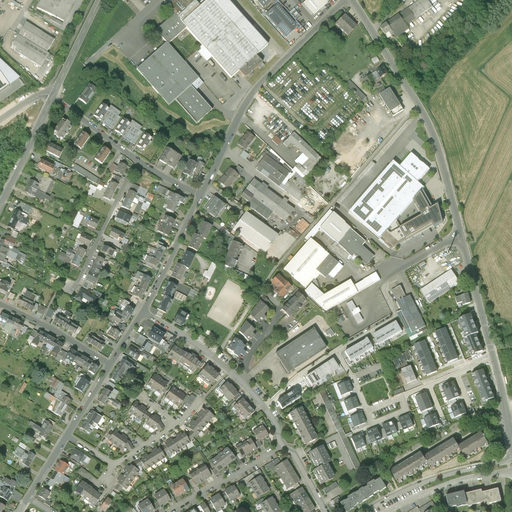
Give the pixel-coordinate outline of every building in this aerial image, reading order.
[(74,0),(41,0),(37,10),(63,23),(74,0)] [(169,0),(166,3),(174,12),(181,20),(200,4),(196,0),(169,0)] [(181,20),(186,26),(207,48),(210,51),(231,75),(238,67),(255,53),(267,42),(229,0),(203,0),(200,4),(181,20)] [(324,0),(305,0),(304,1),(301,4),(312,17),(327,3),(324,0)] [(427,0),(421,0),(409,9),(416,19),(433,7),(427,0)] [(265,15),(284,37),(286,36),(290,32),(296,27),(277,5),(265,15)] [(408,8),(399,15),(407,26),(416,19),(409,9),(408,8)] [(296,11),(291,15),(297,22),(302,17),(296,11)] [(166,40),(168,42),(186,26),(181,20),(174,12),(165,20),(156,28),(166,40)] [(345,15),(335,24),(348,37),(357,28),(345,15)] [(398,15),(385,24),(393,35),(396,39),(409,29),(407,26),(399,15),(398,15)] [(28,24),(26,22),(18,35),(47,52),(55,40),(28,24)] [(385,24),(378,30),(384,37),(385,36),(388,34),(389,35),(390,35),(391,37),(393,35),(385,24)] [(14,52),(40,67),(48,53),(47,52),(18,35),(12,46),(16,49),(14,52)] [(166,40),(137,67),(169,103),(174,97),(191,83),(198,76),(191,68),(187,65),(168,42),(166,40)] [(255,53),(238,67),(245,74),(262,60),(255,53)] [(380,62),(377,57),(371,60),(375,65),(380,62)] [(0,91),(20,78),(0,59),(0,91)] [(389,75),(384,67),(362,80),(366,87),(374,82),(373,80),(379,76),(381,79),(389,75)] [(367,98),(349,81),(345,85),(363,103),(367,98)] [(191,83),(174,97),(196,122),(211,108),(200,92),(191,83)] [(86,105),(97,90),(89,85),(79,99),(86,105)] [(386,91),(380,95),(392,116),(403,110),(390,89),(386,91)] [(109,109),(102,104),(93,116),(100,121),(101,121),(109,109)] [(109,109),(101,121),(103,122),(102,124),(109,128),(110,128),(115,120),(120,112),(111,106),(109,109)] [(62,118),(52,132),(56,135),(55,136),(59,139),(60,138),(62,139),(66,134),(67,134),(68,133),(68,132),(72,125),(62,118)] [(130,123),(123,119),(115,131),(122,136),(130,124),(130,123)] [(130,124),(122,136),(124,137),(123,138),(130,143),(131,142),(136,135),(141,127),(132,120),(130,123),(130,124)] [(254,137),(246,131),(242,136),(237,143),(245,149),(254,137)] [(89,137),(82,132),(73,144),(80,150),(89,137)] [(298,163),(293,169),(304,179),(323,160),(294,132),(288,138),(292,142),(303,153),(308,158),(301,166),(298,163)] [(152,139),(145,134),(137,146),(144,151),(152,139)] [(136,135),(131,142),(134,144),(139,137),(136,135)] [(277,135),(272,140),(278,145),(283,141),(277,135)] [(292,142),(288,138),(283,143),(287,147),(292,142)] [(50,153),(59,158),(63,150),(50,143),(46,151),(50,153)] [(110,152),(103,147),(94,159),(102,164),(110,152)] [(270,148),(255,169),(279,187),(291,171),(285,165),(286,163),(270,148)] [(159,161),(166,165),(174,153),(166,149),(159,161)] [(243,150),(240,155),(245,159),(249,155),(243,150)] [(181,157),(174,153),(166,165),(173,169),(181,157)] [(308,158),(303,153),(295,160),(298,163),(301,166),(308,158)] [(400,167),(393,161),(349,212),(380,239),(382,236),(387,230),(413,200),(421,192),(423,189),(424,188),(418,182),(429,169),(411,153),(400,167)] [(201,173),(205,165),(201,163),(202,161),(201,160),(201,159),(200,158),(199,159),(198,159),(196,164),(198,165),(195,170),(201,173)] [(40,159),(36,167),(53,175),(56,174),(57,167),(40,159)] [(117,166),(114,171),(123,175),(127,165),(119,161),(117,166)] [(196,164),(189,161),(183,175),(191,179),(195,170),(198,165),(196,164)] [(107,171),(112,174),(114,171),(117,166),(113,163),(107,171)] [(101,180),(75,164),(73,167),(72,169),(97,185),(101,180)] [(223,175),(218,181),(228,189),(240,175),(234,170),(230,167),(223,175)] [(291,171),(279,187),(299,202),(305,194),(304,193),(307,182),(292,169),(291,171)] [(72,173),(67,170),(63,177),(62,176),(60,179),(64,181),(65,179),(68,180),(72,173)] [(39,183),(36,182),(35,185),(38,186),(36,190),(45,194),(52,179),(43,175),(39,183)] [(262,183),(254,178),(241,195),(249,201),(247,204),(267,219),(273,212),(285,221),(295,208),(287,202),(289,200),(284,197),(282,199),(267,188),(268,186),(263,182),(262,183)] [(30,179),(26,185),(36,190),(38,186),(35,185),(36,182),(30,179)] [(110,181),(106,189),(114,193),(118,185),(110,181)] [(96,188),(97,187),(90,184),(88,188),(90,188),(87,194),(93,196),(96,188)] [(128,190),(136,193),(139,187),(132,184),(128,190)] [(26,185),(24,191),(33,196),(36,190),(26,185)] [(167,197),(167,195),(170,191),(159,186),(157,191),(162,193),(162,195),(165,196),(167,197)] [(110,201),(114,193),(106,189),(102,198),(110,201)] [(391,233),(387,230),(382,236),(380,239),(391,249),(395,247),(432,225),(434,227),(443,222),(438,204),(433,207),(432,204),(423,189),(421,192),(413,200),(421,215),(400,228),(391,233)] [(36,190),(33,196),(43,201),(45,198),(49,200),(50,197),(49,197),(45,194),(36,190)] [(136,193),(128,190),(124,198),(132,202),(137,204),(139,200),(140,198),(136,196),(137,194),(136,193)] [(170,196),(168,200),(177,205),(179,201),(180,201),(184,203),(187,198),(185,196),(184,198),(170,191),(167,195),(170,196)] [(326,202),(316,192),(312,196),(322,206),(326,202)] [(226,204),(214,195),(204,208),(217,217),(226,204)] [(317,202),(308,195),(306,197),(315,204),(317,202)] [(304,197),(300,201),(307,206),(310,202),(304,197)] [(132,202),(124,198),(121,206),(128,209),(132,202)] [(139,200),(137,204),(141,207),(147,209),(149,205),(139,200)] [(177,205),(168,200),(166,204),(167,205),(165,209),(173,213),(177,205)] [(15,209),(12,215),(19,218),(22,219),(23,217),(24,216),(21,215),(22,213),(15,209)] [(279,234),(246,210),(237,222),(232,218),(228,223),(232,226),(233,225),(234,226),(233,228),(265,252),(279,234)] [(74,222),(79,225),(83,216),(79,214),(80,212),(78,211),(73,222),(74,222)] [(131,218),(119,212),(116,218),(117,218),(125,222),(128,224),(131,218)] [(365,242),(332,214),(319,229),(353,258),(355,255),(366,265),(374,256),(362,246),(365,242)] [(12,215),(7,226),(14,230),(18,222),(19,218),(12,215)] [(164,215),(161,223),(171,228),(174,220),(164,215)] [(90,218),(87,225),(95,229),(99,222),(90,218)] [(302,233),(310,224),(303,218),(295,227),(302,233)] [(212,226),(203,221),(196,234),(203,238),(205,239),(212,226)] [(167,236),(171,228),(161,223),(157,231),(167,236)] [(112,228),(108,235),(116,240),(118,237),(122,239),(123,237),(125,234),(112,228)] [(307,235),(310,238),(311,239),(316,233),(312,229),(307,235)] [(82,232),(78,240),(84,243),(89,245),(92,238),(82,232)] [(194,233),(187,246),(197,251),(203,238),(196,234),(194,233)] [(1,238),(0,239),(0,246),(4,248),(5,244),(9,246),(12,248),(17,239),(15,238),(10,236),(6,234),(4,239),(1,238)] [(333,278),(343,267),(311,239),(310,238),(284,268),(307,289),(315,279),(320,274),(325,278),(329,274),(333,278)] [(242,246),(232,241),(226,256),(235,260),(242,246)] [(157,247),(155,251),(163,254),(166,248),(157,244),(156,246),(157,247)] [(4,248),(0,246),(0,260),(2,262),(4,259),(5,256),(8,250),(7,249),(4,248)] [(102,246),(99,251),(111,257),(114,252),(107,248),(102,246)] [(78,247),(74,255),(82,259),(86,251),(78,247)] [(157,267),(160,260),(163,254),(155,251),(152,249),(151,249),(149,255),(147,254),(144,261),(147,262),(152,264),(157,267)] [(8,250),(5,256),(14,260),(15,259),(17,254),(10,251),(8,250)] [(61,252),(57,258),(63,261),(65,255),(66,254),(61,252)] [(194,256),(185,252),(179,265),(186,268),(188,269),(194,256)] [(82,259),(74,255),(70,263),(78,267),(82,259)] [(96,256),(93,264),(100,267),(104,260),(96,256)] [(237,261),(235,260),(226,256),(222,265),(233,270),(237,261)] [(205,270),(202,276),(209,279),(217,265),(212,262),(208,271),(205,270)] [(170,277),(180,282),(186,268),(179,265),(176,263),(170,277)] [(100,267),(93,264),(89,272),(96,276),(100,267)] [(252,277),(236,270),(234,275),(250,283),(252,277)] [(451,270),(421,290),(425,297),(429,303),(451,289),(460,283),(451,270)] [(134,277),(141,280),(148,284),(152,278),(137,271),(134,277)] [(96,276),(89,272),(85,280),(85,281),(90,283),(94,285),(98,276),(96,276)] [(278,273),(271,281),(277,287),(274,290),(282,297),(292,286),(278,273)] [(380,280),(376,273),(354,285),(351,279),(324,294),(318,289),(319,288),(316,280),(315,279),(307,289),(305,291),(326,311),(380,280)] [(1,278),(0,279),(0,288),(6,292),(9,287),(10,283),(1,278)] [(137,283),(136,286),(145,291),(148,284),(141,280),(139,284),(137,283)] [(90,283),(85,281),(82,287),(87,289),(90,283)] [(177,286),(168,282),(162,295),(163,296),(170,299),(177,286)] [(141,298),(145,291),(136,286),(132,294),(133,294),(141,298)] [(401,286),(391,291),(397,302),(401,311),(397,313),(405,330),(409,338),(427,330),(425,327),(426,327),(410,295),(406,297),(401,286)] [(81,288),(75,298),(81,302),(83,298),(94,304),(98,298),(81,288)] [(199,293),(191,289),(187,297),(192,299),(195,294),(198,295),(199,293)] [(17,304),(25,307),(32,293),(26,290),(23,297),(21,296),(17,304)] [(184,302),(187,297),(176,291),(173,296),(184,302)] [(307,300),(298,291),(281,308),(290,316),(299,307),(301,307),(302,306),(302,304),(307,300)] [(32,293),(25,307),(32,311),(32,309),(35,310),(36,309),(38,306),(37,304),(33,302),(35,298),(39,300),(40,296),(37,295),(37,296),(32,293)] [(468,294),(455,298),(457,304),(462,303),(463,306),(471,303),(468,294)] [(263,295),(259,300),(264,304),(268,300),(263,295)] [(163,296),(157,309),(166,314),(172,300),(170,299),(163,296)] [(249,315),(256,322),(261,318),(262,320),(266,317),(264,315),(269,309),(264,304),(259,300),(249,315)] [(119,308),(131,315),(134,309),(129,307),(130,305),(124,301),(119,308)] [(352,301),(347,304),(358,323),(363,320),(359,313),(362,311),(359,307),(357,309),(352,301)] [(40,305),(37,312),(43,315),(46,308),(40,305)] [(131,315),(119,308),(115,305),(112,310),(116,312),(114,316),(113,315),(113,316),(111,319),(118,324),(118,323),(119,321),(121,319),(124,320),(126,322),(131,315)] [(49,308),(45,316),(50,318),(54,311),(49,308)] [(189,313),(180,308),(173,321),(181,326),(182,325),(184,324),(186,320),(185,319),(189,313)] [(60,326),(68,312),(63,309),(60,315),(57,313),(53,321),(60,326)] [(16,319),(1,312),(0,314),(0,325),(4,327),(3,329),(7,331),(7,332),(9,334),(16,319)] [(68,312),(60,326),(74,334),(75,332),(78,327),(79,325),(69,320),(72,314),(68,312)] [(478,333),(471,315),(459,319),(467,338),(464,339),(478,333)] [(24,323),(16,319),(9,334),(14,336),(17,329),(20,330),(24,323)] [(123,326),(118,323),(118,324),(111,319),(109,322),(114,325),(121,329),(123,326)] [(256,330),(247,321),(239,331),(248,341),(251,338),(252,339),(256,336),(253,333),(256,330)] [(397,322),(383,330),(388,340),(402,332),(401,330),(398,325),(397,322)] [(113,328),(109,326),(107,330),(109,331),(107,334),(116,339),(118,336),(119,337),(121,334),(113,328)] [(165,333),(154,326),(147,337),(159,344),(163,337),(165,333)] [(445,328),(435,333),(437,338),(447,334),(445,328)] [(46,344),(51,336),(39,329),(37,332),(34,338),(31,342),(31,343),(36,347),(39,342),(42,343),(43,341),(46,344)] [(326,348),(313,329),(275,354),(288,373),(326,348)] [(90,333),(85,341),(93,346),(100,334),(101,332),(99,330),(95,336),(90,333)] [(383,330),(378,333),(383,342),(388,340),(383,330)] [(237,333),(235,337),(243,342),(244,340),(237,333)] [(378,333),(373,336),(375,338),(378,344),(379,345),(383,342),(378,333)] [(478,333),(464,339),(472,358),(476,356),(476,354),(483,351),(476,334),(478,333)] [(103,336),(100,334),(93,346),(100,350),(104,342),(100,340),(103,336)] [(138,337),(145,341),(145,340),(154,346),(162,351),(161,352),(163,354),(166,350),(158,345),(140,334),(138,337)] [(447,334),(437,338),(439,343),(450,339),(447,334)] [(51,336),(46,344),(52,347),(54,348),(58,340),(51,336)] [(164,342),(163,337),(159,344),(158,345),(166,350),(167,348),(170,345),(164,342)] [(233,353),(239,356),(241,354),(244,355),(246,351),(243,349),(246,346),(242,343),(243,342),(235,337),(228,348),(234,352),(233,353)] [(368,339),(363,341),(369,351),(373,348),(372,347),(369,341),(368,339)] [(450,339),(439,343),(441,348),(452,344),(450,339)] [(58,340),(54,348),(51,352),(57,355),(58,354),(61,349),(64,344),(58,340)] [(154,346),(145,340),(145,341),(141,347),(150,353),(154,346)] [(363,341),(358,344),(364,354),(369,351),(363,341)] [(424,341),(414,345),(416,350),(427,346),(424,341)] [(171,350),(167,355),(173,359),(180,348),(174,344),(171,350)] [(358,344),(354,347),(359,356),(364,354),(358,344)] [(452,344),(441,348),(444,353),(454,349),(452,344)] [(427,346),(416,350),(419,356),(429,351),(427,346)] [(130,347),(126,353),(137,360),(141,354),(130,347)] [(354,347),(349,350),(355,359),(359,356),(354,347)] [(185,351),(180,348),(173,359),(178,362),(185,351)] [(454,349),(444,353),(446,358),(456,354),(454,349)] [(73,359),(77,353),(71,350),(65,360),(71,364),(74,359),(73,359)] [(349,350),(344,352),(348,358),(350,362),(355,359),(349,350)] [(178,362),(193,373),(201,362),(198,360),(197,357),(198,356),(192,352),(191,353),(188,353),(185,351),(178,362)] [(429,351),(419,356),(421,361),(431,356),(429,351)] [(85,357),(79,353),(74,360),(77,362),(81,364),(85,357)] [(396,372),(402,370),(408,367),(406,363),(409,361),(405,353),(401,355),(401,356),(394,359),(395,360),(392,362),(396,372)] [(456,354),(446,358),(448,363),(458,359),(456,354)] [(431,356),(421,361),(423,366),(433,362),(431,356)] [(85,357),(81,364),(87,369),(92,361),(85,357)] [(116,368),(123,373),(125,369),(129,371),(129,370),(132,366),(132,365),(122,358),(116,368)] [(328,362),(334,372),(339,369),(336,365),(333,359),(328,362)] [(324,365),(330,375),(334,372),(328,362),(324,365)] [(433,362),(423,366),(425,371),(435,367),(433,362)] [(203,369),(198,376),(210,386),(215,379),(219,375),(220,373),(208,363),(207,365),(203,369)] [(99,367),(93,364),(88,371),(94,375),(99,367)] [(319,368),(325,377),(330,375),(324,365),(319,368)] [(408,367),(402,370),(407,384),(417,380),(411,366),(408,367)] [(435,367),(425,371),(427,376),(437,372),(435,367)] [(123,373),(116,368),(110,379),(118,384),(122,377),(121,376),(123,373)] [(315,371),(321,380),(325,377),(319,368),(315,371)] [(481,400),(483,404),(486,403),(486,404),(490,402),(490,400),(494,398),(483,370),(471,375),(472,379),(474,379),(475,381),(473,382),(474,386),(477,385),(483,400),(481,400)] [(310,374),(316,383),(321,380),(315,371),(310,374)] [(154,374),(146,385),(151,388),(160,376),(157,374),(156,375),(154,374)] [(307,380),(312,387),(316,383),(310,374),(306,377),(307,380)] [(160,376),(151,388),(155,391),(163,380),(162,379),(162,378),(160,376)] [(84,379),(80,377),(74,387),(83,393),(90,383),(84,379)] [(165,381),(163,380),(155,391),(160,394),(168,382),(165,380),(165,381)] [(55,388),(57,389),(61,391),(65,385),(59,381),(55,388)] [(221,387),(219,389),(220,391),(224,396),(234,387),(231,383),(230,384),(227,381),(226,383),(221,387)] [(350,386),(348,381),(345,382),(337,386),(339,391),(350,386)] [(27,384),(24,382),(19,391),(21,393),(27,384)] [(444,392),(456,387),(453,382),(442,387),(444,392)] [(173,386),(165,398),(169,401),(177,390),(175,388),(173,386)] [(352,392),(350,386),(339,391),(341,396),(349,393),(352,392)] [(138,397),(143,390),(138,387),(133,394),(138,397)] [(234,387),(224,396),(230,401),(234,398),(238,393),(236,390),(237,390),(234,387)] [(446,397),(458,392),(456,387),(444,392),(446,397)] [(113,393),(104,388),(100,394),(108,398),(110,395),(112,396),(113,393)] [(302,397),(296,388),(275,401),(282,411),(302,397)] [(402,388),(393,392),(395,397),(404,393),(402,388)] [(52,396),(55,398),(56,399),(67,405),(71,400),(68,398),(69,396),(61,391),(57,389),(52,396)] [(177,390),(169,401),(174,404),(182,392),(181,391),(179,390),(179,391),(177,390)] [(337,433),(338,432),(343,430),(324,390),(318,392),(337,433)] [(182,392),(174,404),(178,407),(183,401),(186,396),(184,395),(184,394),(182,392)] [(458,392),(446,397),(449,402),(460,397),(458,392)] [(417,403),(428,398),(426,393),(422,395),(415,398),(417,403)] [(105,402),(108,398),(100,394),(96,400),(105,405),(107,403),(105,402)] [(196,397),(191,394),(190,396),(185,403),(184,403),(189,407),(196,397)] [(249,404),(243,397),(237,403),(233,407),(235,409),(239,413),(249,404)] [(357,402),(354,397),(343,402),(345,407),(357,402)] [(428,398),(417,403),(419,408),(431,403),(428,398)] [(67,405),(56,399),(52,412),(54,413),(53,415),(59,419),(67,405)] [(135,400),(128,411),(132,414),(138,406),(137,405),(138,403),(136,401),(135,400)] [(359,407),(357,402),(345,407),(347,412),(356,409),(359,407)] [(431,403),(419,408),(422,413),(433,408),(431,403)] [(463,406),(462,403),(456,405),(451,408),(453,413),(464,409),(463,406)] [(132,414),(136,418),(144,406),(143,406),(141,404),(140,407),(138,406),(132,414)] [(249,404),(239,413),(245,420),(255,411),(249,404)] [(144,406),(136,418),(141,420),(143,417),(146,412),(147,411),(145,410),(147,408),(145,407),(144,406)] [(208,410),(204,407),(203,407),(201,409),(202,409),(198,413),(209,422),(215,416),(208,410)] [(302,407),(289,413),(298,429),(310,422),(302,407)] [(465,411),(464,409),(453,413),(455,418),(466,413),(465,411)] [(101,413),(95,410),(92,415),(97,418),(101,413)] [(148,421),(151,416),(146,412),(143,417),(148,421)] [(205,426),(209,422),(198,413),(196,416),(198,417),(197,419),(205,426)] [(362,416),(361,413),(358,414),(350,418),(352,423),(363,418),(362,416)] [(148,421),(145,424),(150,427),(157,416),(156,415),(155,414),(154,416),(152,415),(151,416),(148,421)] [(426,424),(437,419),(435,414),(424,419),(426,424)] [(406,417),(404,417),(408,428),(413,426),(410,418),(409,415),(406,416),(406,417)] [(87,416),(84,422),(91,426),(93,427),(97,421),(87,416)] [(157,416),(150,427),(154,430),(156,427),(160,421),(159,420),(160,418),(158,417),(157,416)] [(401,418),(399,419),(400,422),(402,429),(403,430),(408,428),(404,417),(402,418),(401,418)] [(364,421),(363,418),(352,423),(354,428),(357,427),(365,423),(364,421)] [(40,427),(49,433),(53,426),(48,423),(49,422),(48,421),(45,419),(40,427)] [(201,431),(205,426),(197,419),(195,421),(193,419),(192,421),(191,422),(201,431)] [(428,429),(439,424),(437,419),(426,424),(428,429)] [(159,431),(164,428),(160,421),(156,427),(159,431)] [(84,422),(80,428),(90,434),(92,431),(88,429),(91,426),(84,422)] [(201,431),(191,422),(190,423),(189,425),(191,426),(189,428),(192,430),(197,434),(198,435),(201,431)] [(310,422),(298,429),(306,444),(318,438),(310,422)] [(390,423),(388,424),(392,435),(397,433),(394,424),(393,422),(390,423)] [(40,432),(39,435),(45,439),(49,433),(40,427),(35,424),(32,428),(40,432)] [(385,425),(383,426),(384,428),(387,437),(392,435),(388,424),(386,425),(385,425)] [(265,429),(263,425),(262,425),(258,428),(264,438),(266,438),(269,435),(265,429)] [(263,439),(264,438),(258,428),(253,431),(259,440),(260,441),(263,439)] [(374,429),(372,430),(376,441),(382,439),(378,431),(377,428),(374,429)] [(116,429),(115,429),(112,433),(108,439),(107,440),(113,443),(119,434),(117,433),(118,431),(116,429)] [(197,434),(192,430),(186,436),(189,441),(197,434)] [(343,430),(338,432),(355,470),(360,467),(346,438),(345,435),(343,430)] [(370,431),(367,432),(368,435),(371,443),(376,441),(372,430),(370,431)] [(178,434),(185,445),(190,442),(189,441),(186,436),(185,433),(182,434),(181,432),(179,433),(178,434)] [(465,458),(489,444),(484,437),(485,437),(484,435),(483,436),(481,432),(458,446),(461,451),(465,458)] [(119,434),(113,443),(117,447),(125,436),(124,435),(122,434),(121,436),(119,434)] [(177,438),(175,439),(181,448),(185,445),(178,434),(177,434),(175,435),(177,438)] [(359,436),(356,437),(361,448),(366,446),(365,444),(363,438),(361,435),(358,436),(359,436)] [(125,436),(117,447),(122,450),(125,445),(128,441),(126,440),(128,438),(126,437),(125,436)] [(354,438),(351,439),(355,450),(361,448),(356,437),(354,438)] [(169,439),(168,440),(175,451),(181,448),(175,439),(173,440),(171,438),(169,439)] [(251,438),(246,441),(253,451),(257,448),(254,444),(251,438)] [(428,464),(431,469),(461,451),(458,446),(454,439),(423,457),(428,464)] [(125,445),(129,452),(134,449),(129,440),(128,441),(125,445)] [(170,454),(175,451),(168,440),(167,440),(166,441),(167,444),(164,445),(165,446),(168,451),(170,454)] [(242,444),(247,454),(253,451),(246,441),(242,444)] [(247,454),(242,444),(241,443),(235,446),(239,453),(242,457),(244,455),(247,454)] [(35,455),(29,451),(27,454),(24,453),(25,451),(17,446),(14,451),(16,452),(22,456),(32,461),(35,455)] [(321,446),(307,453),(314,468),(326,463),(328,461),(321,446)] [(237,459),(228,447),(209,461),(215,468),(218,473),(227,466),(237,459)] [(84,454),(75,448),(69,457),(79,463),(84,454)] [(154,449),(153,449),(161,461),(166,458),(163,454),(160,449),(160,448),(157,450),(156,448),(154,449)] [(152,453),(150,454),(156,464),(161,461),(153,449),(153,450),(151,451),(152,453)] [(421,452),(390,471),(398,482),(428,464),(423,457),(421,452)] [(144,455),(151,467),(156,464),(150,454),(148,456),(146,453),(145,455),(144,455)] [(151,467),(144,455),(143,456),(141,457),(142,459),(140,460),(142,464),(146,470),(151,467)] [(32,461),(22,456),(20,458),(19,461),(28,467),(32,461)] [(274,467),(280,463),(277,458),(265,466),(268,471),(274,467)] [(140,460),(139,459),(131,465),(136,468),(140,466),(142,464),(140,460)] [(291,464),(287,459),(280,463),(274,467),(278,472),(291,464)] [(67,465),(60,460),(54,470),(55,471),(63,476),(69,466),(67,465)] [(310,470),(319,486),(333,478),(326,463),(314,468),(310,470)] [(291,464),(278,472),(281,478),(294,470),(291,464)] [(126,467),(125,468),(136,475),(139,471),(136,468),(131,465),(129,467),(127,465),(126,467)] [(205,466),(200,469),(206,479),(208,478),(212,476),(208,470),(205,466)] [(89,473),(81,468),(77,473),(85,479),(89,473)] [(125,472),(124,474),(133,480),(136,475),(125,468),(123,471),(125,472)] [(197,471),(195,472),(201,482),(206,479),(200,469),(199,470),(198,468),(196,470),(197,471)] [(239,488),(248,483),(260,475),(263,474),(259,469),(236,483),(238,487),(239,488)] [(294,470),(281,478),(284,483),(297,475),(294,470)] [(63,476),(55,471),(50,479),(55,481),(58,483),(61,479),(67,482),(69,479),(63,476)] [(196,486),(201,482),(195,472),(190,475),(192,479),(196,486)] [(119,476),(118,477),(129,485),(133,480),(124,474),(123,476),(120,474),(119,476)] [(264,480),(260,475),(248,483),(251,488),(264,480)] [(297,475),(284,483),(287,489),(293,486),(298,483),(300,481),(297,475)] [(119,481),(117,483),(118,484),(123,487),(126,490),(129,485),(118,477),(118,478),(116,480),(119,481)] [(14,490),(18,484),(11,480),(10,481),(5,478),(2,482),(8,486),(14,490)] [(359,490),(360,491),(366,500),(373,496),(372,495),(379,491),(380,492),(386,488),(385,486),(382,482),(380,478),(375,482),(374,480),(367,485),(368,486),(364,489),(363,487),(359,490)] [(175,483),(182,494),(189,489),(185,483),(183,479),(175,483)] [(80,495),(87,485),(82,480),(74,491),(80,495)] [(251,488),(254,493),(267,485),(264,480),(251,488)] [(338,486),(335,482),(322,490),(325,494),(338,486)] [(176,498),(182,494),(175,483),(173,485),(172,483),(169,485),(176,498)] [(123,487),(118,484),(115,489),(119,492),(123,487)] [(80,495),(83,497),(82,498),(88,502),(96,492),(97,490),(94,488),(93,490),(91,489),(92,488),(87,485),(80,495)] [(267,485),(254,493),(257,498),(270,490),(267,485)] [(228,488),(235,499),(240,496),(239,494),(236,489),(234,486),(231,487),(231,486),(228,488)] [(296,491),(289,495),(292,500),(305,492),(302,487),(301,488),(296,491)] [(12,493),(4,488),(0,494),(0,496),(7,501),(12,493)] [(50,493),(43,488),(38,496),(45,500),(50,493)] [(235,499),(228,488),(226,489),(227,490),(224,491),(225,492),(228,498),(230,502),(235,499)] [(498,488),(481,492),(484,502),(485,505),(501,501),(498,488)] [(168,496),(164,489),(158,492),(166,504),(168,503),(168,502),(170,500),(168,496)] [(481,489),(464,494),(467,504),(467,506),(484,502),(481,492),(481,489)] [(341,501),(339,503),(342,509),(343,508),(345,511),(352,508),(352,507),(359,503),(359,504),(366,500),(360,491),(354,494),(354,493),(346,497),(347,498),(343,501),(343,500),(341,501)] [(464,494),(463,491),(445,495),(448,507),(455,506),(456,507),(467,504),(464,494)] [(96,492),(88,502),(93,506),(94,506),(98,499),(101,495),(96,492)] [(166,504),(158,492),(153,496),(157,502),(160,506),(163,505),(163,506),(166,504)] [(220,495),(223,501),(228,498),(225,492),(220,495)] [(305,492),(292,500),(296,506),(309,498),(305,492)] [(214,496),(221,508),(226,505),(223,501),(220,495),(219,493),(214,496)] [(221,508),(214,496),(209,499),(210,501),(213,507),(216,511),(221,508)] [(275,500),(272,496),(260,504),(263,509),(276,502),(275,500)] [(339,503),(341,501),(338,496),(330,502),(333,507),(339,503)] [(106,498),(99,509),(102,511),(105,511),(112,502),(106,498)] [(309,498),(296,506),(299,511),(312,503),(309,498)] [(142,502),(148,511),(152,511),(154,510),(151,506),(148,499),(142,502)] [(205,504),(208,510),(213,507),(210,501),(205,504)] [(418,509),(420,511),(426,511),(431,509),(435,507),(432,501),(418,509)] [(148,511),(142,502),(137,505),(141,511),(148,511)] [(205,504),(204,502),(199,506),(202,511),(209,511),(208,510),(205,504)] [(276,502),(263,509),(264,511),(269,511),(278,507),(277,505),(276,502)] [(312,503),(299,511),(310,511),(313,510),(316,509),(312,503)]
